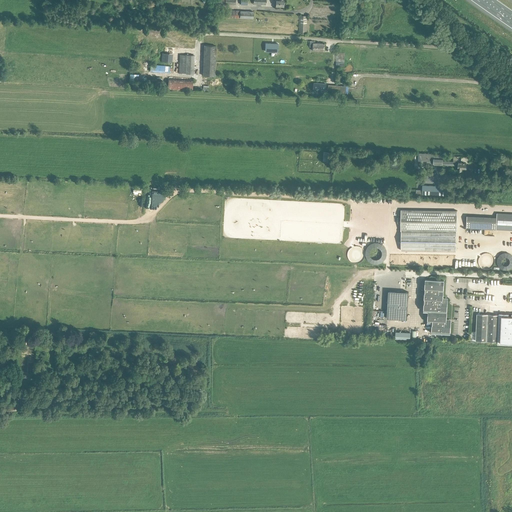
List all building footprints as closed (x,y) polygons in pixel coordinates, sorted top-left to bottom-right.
[(298,34),(304,34),(307,34),(308,16),(299,16),(298,34)] [(265,51),(278,52),(278,44),(266,43),(265,51)] [(312,43),(312,51),(326,52),(326,43),(312,43)] [(215,76),(216,45),(204,45),(203,75),(215,76)] [(180,54),(180,73),(194,73),(195,55),(180,54)] [(139,75),(130,74),(130,83),(138,84),(139,75)] [(192,80),(169,78),(168,89),(192,91),(192,80)] [(314,91),(326,92),(327,84),(315,83),(314,91)] [(333,162),(334,152),(323,151),(323,152),(323,161),(333,162)] [(457,164),(457,170),(462,170),(462,168),(466,168),(466,162),(442,161),(443,158),(433,157),(434,154),(422,154),(421,164),(442,165),(442,163),(452,164),(457,164)] [(423,185),(423,195),(446,196),(447,187),(423,185)] [(458,210),(402,210),(401,231),(402,231),(401,250),(456,251),(457,232),(458,210)] [(496,229),(511,230),(511,214),(497,213),(497,217),(496,229)] [(467,228),(496,229),(497,217),(467,216),(467,228)] [(444,280),(425,279),(423,311),(428,311),(427,322),(432,322),(431,333),(450,334),(451,323),(446,323),(447,302),(446,302),(446,300),(444,298),(443,298),(444,280)] [(389,291),(387,318),(407,319),(408,292),(389,291)] [(496,315),(477,314),(476,341),(498,342),(498,344),(511,344),(511,313),(496,313),(496,315)] [(410,332),(396,331),(395,339),(410,340),(410,332)]
